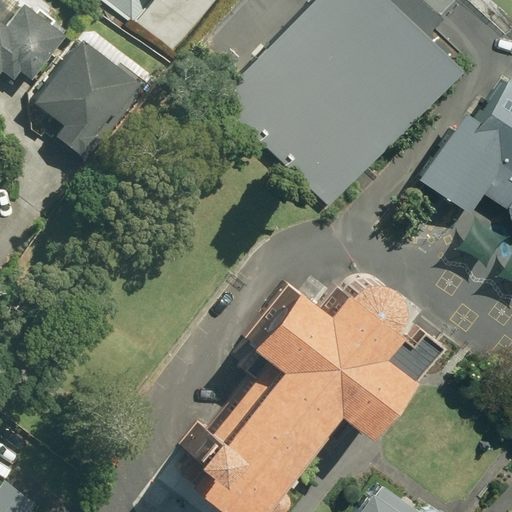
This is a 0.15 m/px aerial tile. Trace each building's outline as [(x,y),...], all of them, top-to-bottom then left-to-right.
[(52,39),(37,28),(44,20),(27,6),(20,15),(1,0),(0,0),(0,76),(3,79),(9,71),(20,80),(52,39)] [(96,0),(131,26),(149,2),(150,0),(96,0)] [(323,207),(449,74),(370,0),(302,0),(209,99),(323,207)] [(77,163),(85,151),(132,84),(68,39),(22,106),(52,127),(43,140),(77,163)] [(511,79),(496,69),(467,112),(458,106),(411,175),(462,210),(476,188),(501,205),(504,215),(511,219),(511,79)] [(0,275),(1,276),(44,208),(6,184),(0,193),(0,275)] [(182,481),(178,486),(212,511),(250,511),(256,506),(269,488),(325,413),(348,432),(396,372),(404,381),(436,340),(413,322),(400,338),(388,330),(380,324),(385,317),(387,306),(387,295),(367,279),(350,278),(339,282),(333,289),(319,279),(304,299),(281,280),(231,340),(258,360),(196,444),(191,449),(175,470),(173,474),(182,481)] [(43,511),(0,483),(0,511),(43,511)] [(418,511),(409,505),(403,511),(393,511),(360,487),(341,511),(418,511)]
